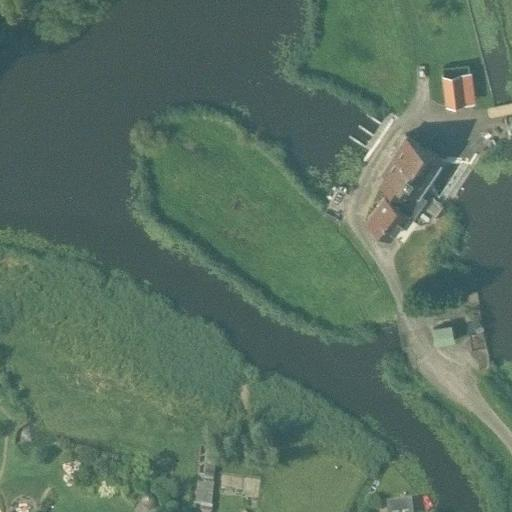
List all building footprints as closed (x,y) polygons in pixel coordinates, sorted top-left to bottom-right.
[(464,103),(460,74),(442,77),(446,105),(464,103)] [(380,170),(385,173),(379,181),(389,188),(366,220),(391,238),(408,214),(413,218),(427,197),(420,192),(443,159),(405,133),(380,170)] [(451,325),(433,328),(435,344),(453,341),(451,325)] [(197,479),(195,505),(201,506),(199,511),(211,511),(217,449),(207,448),(205,463),(203,480),(197,479)] [(156,507),(156,505),(156,502),(155,500),(153,499),(151,498),(149,497),(147,498),(144,499),(143,500),(142,502),(141,505),(142,507),(143,509),(144,511),(147,511),(148,511),(149,511),(151,511),(153,511),(155,509),(156,507)]
